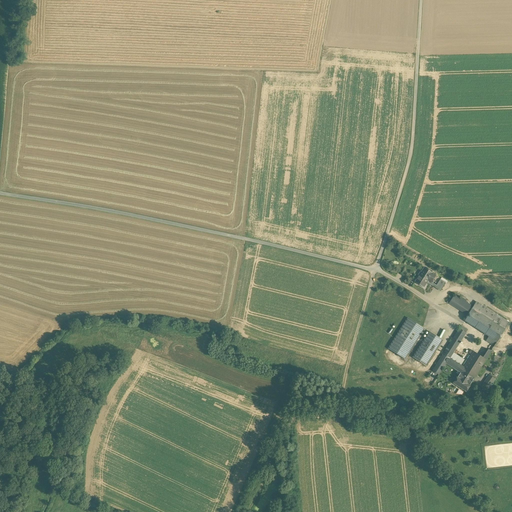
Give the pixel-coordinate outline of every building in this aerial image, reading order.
[(424,268),(415,282),(423,287),(427,281),(431,283),(436,275),(424,268)] [(445,283),(440,280),(436,286),(441,290),(445,283)] [(473,307),(454,295),(449,303),(468,315),(472,308),(472,309),(473,307)] [(509,322),(476,302),(473,307),(472,309),(505,330),(509,322)] [(472,309),(472,308),(468,315),(464,321),(489,336),(497,342),(505,330),(472,309)] [(424,328),(408,318),(388,349),(405,359),(424,328)] [(466,333),(459,328),(456,333),(463,337),(466,333)] [(442,340),(430,331),(429,332),(425,338),(413,357),(426,365),(442,340)] [(456,333),(450,343),(457,347),(463,337),(456,333)] [(497,342),(489,336),(486,341),(494,346),(497,342)] [(450,343),(443,354),(448,357),(450,358),(453,353),(457,347),(450,343)] [(464,367),(461,371),(474,378),(492,350),(487,349),(486,349),(481,356),(474,351),(472,354),(464,367)] [(464,360),(453,353),(450,358),(461,365),(464,360)] [(443,354),(432,371),(439,375),(446,363),(445,362),(448,357),(443,354)] [(450,358),(448,357),(445,362),(446,363),(460,372),(461,371),(464,367),(461,365),(450,358)] [(474,378),(461,371),(460,372),(458,376),(457,376),(453,383),(466,391),(471,384),(470,384),(474,378)] [(489,388),(497,378),(491,374),(484,384),(489,388)] [(276,437),(281,425),(277,423),(272,435),(276,437)]
